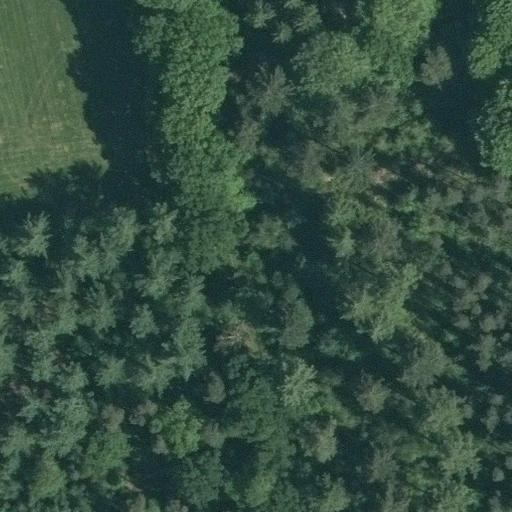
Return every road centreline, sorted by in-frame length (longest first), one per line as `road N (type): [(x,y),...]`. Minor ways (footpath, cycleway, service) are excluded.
road 1 (track): [(267,511),(230,203),(178,0)]
road 2 (track): [(511,228),(499,227),(488,164),(230,203)]
